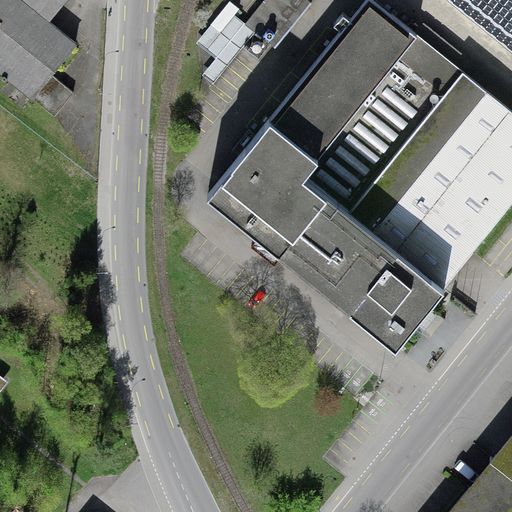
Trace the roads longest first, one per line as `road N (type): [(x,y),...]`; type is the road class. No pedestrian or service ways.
road 1 (unclassified): [(197,511),(147,394),(130,324),(125,183),(136,0)]
road 2 (unclassified): [(358,511),(511,324)]
